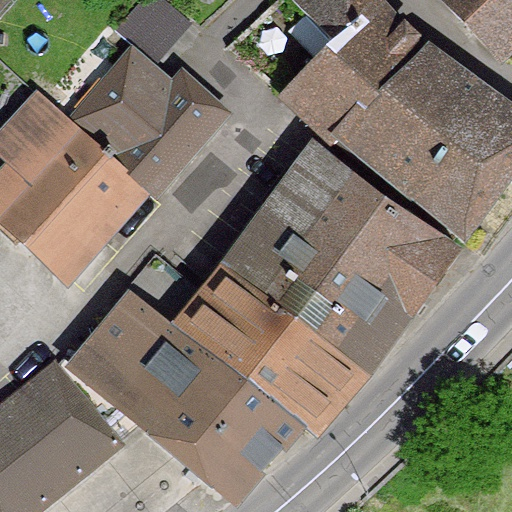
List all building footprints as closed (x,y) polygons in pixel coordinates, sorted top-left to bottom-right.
[(334,146),(422,53),(386,13),(374,0),(290,0),(335,47),(281,98),(334,146)] [(511,0),(440,0),(500,62),(511,50),(511,0)] [(463,243),(511,176),(511,113),(425,50),(422,53),(334,146),(339,141),(463,243)] [(142,190),(152,199),(218,123),(175,84),(168,91),(132,59),(73,127),(142,190)] [(0,196),(0,214),(66,276),(142,190),(73,127),(38,96),(0,144),(0,158),(19,175),(0,196)] [(458,250),(319,148),(297,179),(286,171),(259,207),(270,215),(228,272),(367,376),(458,250)] [(303,429),(314,438),(367,376),(228,272),(206,299),(155,257),(124,294),(133,302),(67,383),(56,369),(0,414),(0,511),(33,511),(144,425),(235,501),(303,429)]
